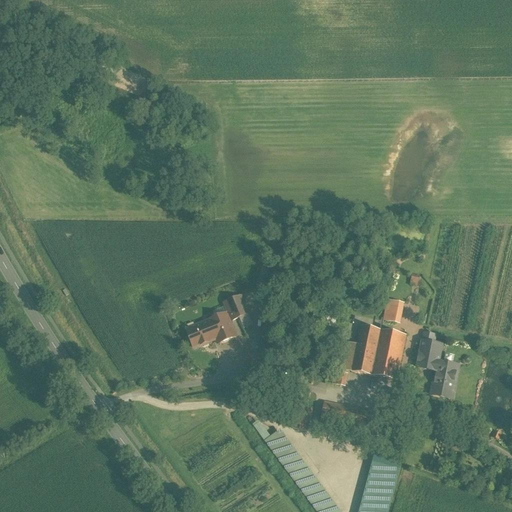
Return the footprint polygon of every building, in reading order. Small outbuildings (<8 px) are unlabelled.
[(242,297),(224,304),(229,314),(231,320),(232,322),(249,314),(242,297)] [(321,308),(318,321),(333,324),(335,311),(321,308)] [(229,314),(187,331),(194,349),(202,345),(202,347),(209,344),(209,342),(213,341),(214,338),(218,336),(220,343),(235,337),(231,326),(230,326),(228,321),(231,320),(229,314)] [(407,326),(398,324),(396,334),(405,336),(407,326)] [(396,334),(361,327),(361,328),(352,372),(351,373),(371,377),(397,382),(406,336),(405,336),(396,334)] [(435,336),(424,334),(422,343),(433,345),(435,336)] [(459,367),(439,363),(442,347),(433,345),(422,343),(420,356),(419,356),(419,357),(420,357),(418,362),(418,363),(417,369),(425,370),(426,370),(436,372),(432,393),(441,395),(440,398),(452,400),(459,367)] [(260,356),(248,354),(247,366),(259,368),(260,356)] [(351,373),(343,371),(339,387),(368,392),(371,377),(351,373)] [(371,413),(324,404),(320,426),(367,435),(371,413)] [(312,408),(297,405),(292,429),(307,432),(312,408)] [(337,511),(279,433),(266,443),(317,511),(337,511)] [(384,511),(396,469),(372,463),(358,511),(384,511)]
